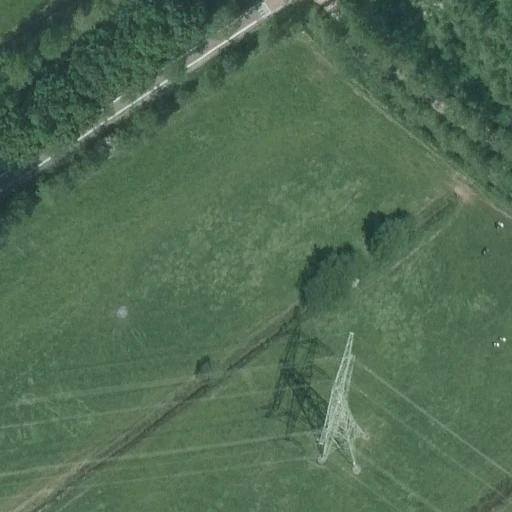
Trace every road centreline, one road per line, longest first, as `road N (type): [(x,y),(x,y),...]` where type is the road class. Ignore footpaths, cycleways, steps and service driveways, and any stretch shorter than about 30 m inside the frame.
road 1 (tertiary): [(0,185),(283,0)]
road 2 (unclassified): [(511,144),(445,103),(328,0)]
